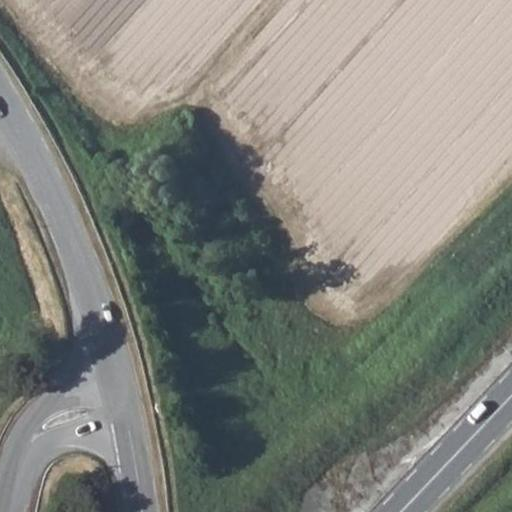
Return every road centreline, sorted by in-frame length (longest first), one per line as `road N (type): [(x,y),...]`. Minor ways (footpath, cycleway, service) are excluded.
road 1 (tertiary): [(117,370),(85,263),(0,94)]
road 2 (primary): [(401,511),(511,396)]
road 3 (tertiary): [(117,370),(41,407),(23,428),(19,456)]
